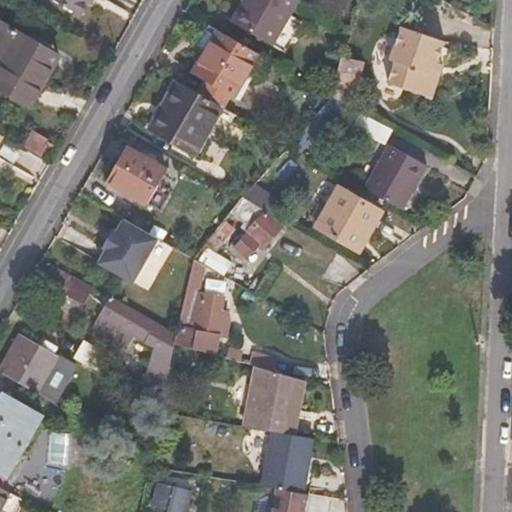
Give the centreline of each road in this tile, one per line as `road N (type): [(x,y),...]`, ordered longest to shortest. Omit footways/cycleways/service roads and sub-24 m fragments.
road 1 (residential): [(500,197),(360,300),(348,321),(365,511)]
road 2 (residential): [(167,0),(0,295)]
road 3 (residential): [(500,197),(489,511)]
road 4 (residential): [(511,4),(500,197)]
